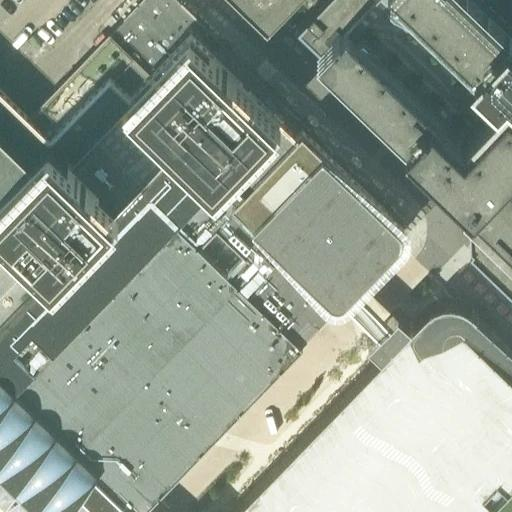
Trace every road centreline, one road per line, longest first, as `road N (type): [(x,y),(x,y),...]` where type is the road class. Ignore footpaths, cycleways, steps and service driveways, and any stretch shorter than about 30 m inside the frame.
road 1 (unclassified): [(435,247),(441,219),(420,188),(231,0)]
road 2 (unknown): [(354,0),(405,66),(425,70),(445,64),(467,42),(462,8)]
